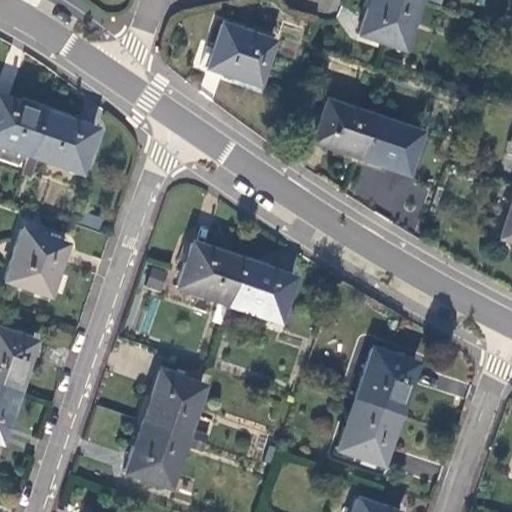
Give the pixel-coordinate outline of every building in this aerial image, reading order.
[(416,0),(367,0),(356,34),(400,49),(416,0)] [(271,41),(218,24),(204,68),(256,85),(271,41)] [(0,144),(25,154),(41,110),(0,95),(0,144)] [(356,159),(370,117),(322,101),(309,143),(356,159)] [(91,128),(41,110),(25,154),(33,157),(76,172),(91,128)] [(416,132),(370,117),(356,159),(403,174),(416,132)] [(26,177),(33,157),(25,154),(18,174),(26,177)] [(494,238),(511,243),(511,186),(511,187),(494,238)] [(97,220),(77,213),(74,220),(95,227),(97,220)] [(63,244),(19,227),(0,278),(44,294),(63,244)] [(224,302),(238,260),(187,242),(172,285),(215,299),(224,302)] [(289,277),(238,260),(224,302),(274,320),(289,277)] [(151,267),(146,286),(161,290),(166,271),(151,267)] [(208,317),(218,320),(224,302),(215,299),(208,317)] [(0,328),(0,385),(14,391),(32,340),(0,328)] [(413,363),(367,347),(350,396),(396,412),(413,363)] [(155,369),(137,419),(183,436),(186,427),(200,385),(155,369)] [(0,430),(14,391),(0,385),(0,430)] [(396,412),(350,396),(333,448),(378,463),(396,412)] [(183,436),(137,419),(120,470),(165,486),(180,444),(183,436)] [(204,433),(186,427),(183,436),(201,442),(204,433)] [(198,451),(201,442),(183,436),(180,444),(198,451)] [(392,511),(353,499),(348,511),(392,511)]
